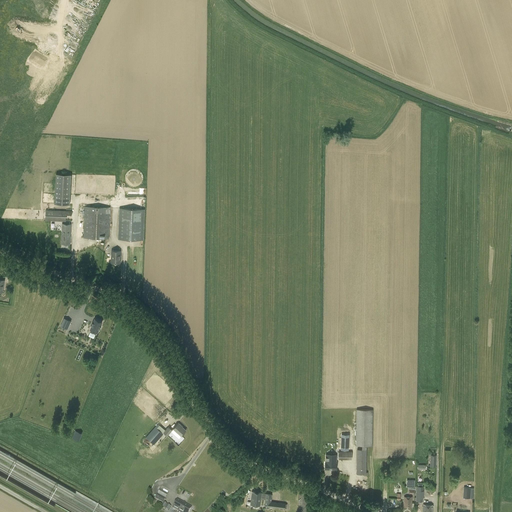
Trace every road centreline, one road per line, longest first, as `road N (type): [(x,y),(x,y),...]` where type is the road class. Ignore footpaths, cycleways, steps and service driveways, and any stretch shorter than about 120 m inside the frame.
road 1 (unclassified): [(372,511),(239,455),(213,430),(164,342),(137,312),(91,284),(0,251)]
road 2 (unclassified): [(262,0),(511,95)]
